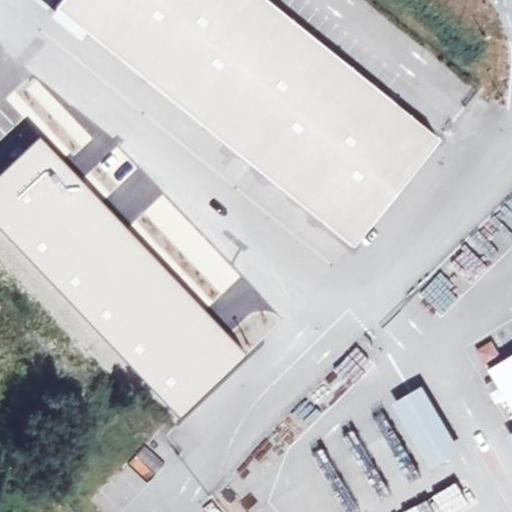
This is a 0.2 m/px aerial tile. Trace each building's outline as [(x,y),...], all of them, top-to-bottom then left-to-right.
[(64,0),(58,8),(353,248),(395,196),(426,158),(440,139),(267,0),(64,0)] [(46,135),(0,179),(0,216),(192,411),(256,349),(46,135)] [(511,361),(492,374),(511,408),(511,361)] [(418,388),(392,405),(433,468),(459,451),(418,388)] [(217,492),(231,511),(286,511),(277,498),(261,510),(237,477),(217,492)] [(459,485),(429,502),(435,511),(446,511),(468,500),(459,485)]
